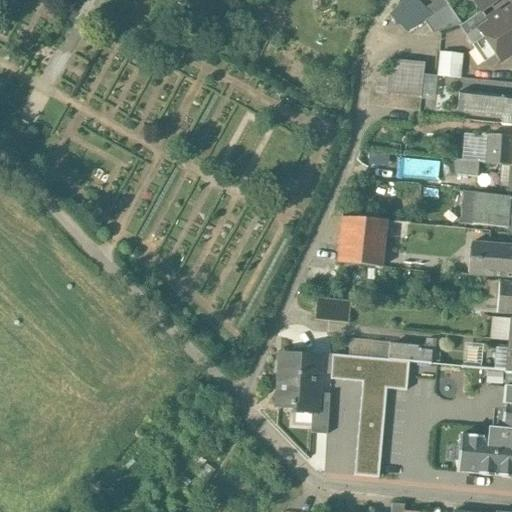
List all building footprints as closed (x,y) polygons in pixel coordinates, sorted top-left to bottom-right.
[(432,16),(416,0),(407,0),(390,16),(407,33),(424,21),(432,16)] [(511,4),(500,13),(488,21),(477,29),(487,43),(501,64),(511,56),(511,4)] [(432,16),(424,21),(433,34),(459,26),(462,25),(448,5),(432,16)] [(481,12),(462,25),(459,26),(476,51),(487,43),(477,29),(488,21),(481,12)] [(460,77),(463,52),(440,50),(437,75),(460,77)] [(424,63),(391,60),(387,94),(421,97),(424,63)] [(511,98),(502,97),(459,92),(457,110),(511,115),(511,98)] [(477,138),(399,131),(397,155),(435,158),(436,159),(454,160),(475,162),(477,138)] [(511,151),(511,137),(488,136),(477,138),(475,162),(479,163),(511,165),(511,151)] [(475,162),(454,160),(456,175),(477,177),(479,163),(475,162)] [(511,165),(479,163),(477,177),(476,189),(511,192),(511,165)] [(487,196),(470,195),(465,195),(462,224),(487,227),(488,217),(509,218),(509,203),(510,200),(511,201),(511,199),(510,199),(510,197),(487,195),(487,196)] [(361,199),(344,198),(342,218),(359,219),(361,199)] [(509,218),(488,217),(487,227),(508,228),(509,218)] [(359,219),(342,218),(337,263),(382,268),(385,238),(387,221),(359,219)] [(395,222),(387,221),(385,238),(394,238),(395,222)] [(511,246),(472,243),(469,275),(511,278),(511,246)] [(511,283),(485,281),(484,299),(498,300),(497,314),(511,315),(511,283)] [(351,302),(317,298),(315,320),(349,324),(351,302)] [(484,299),(470,298),(469,311),(497,314),(498,300),(484,299)] [(496,325),(473,322),(472,336),(494,339),(496,325)] [(484,345),(432,340),(431,353),(418,352),(417,363),(482,368),(484,345)] [(418,348),(390,345),(389,354),(389,360),(408,362),(417,363),(418,352),(418,348)] [(508,351),(490,349),(487,346),(484,345),(482,368),(485,369),(506,371),(508,351)] [(320,358),(281,355),(278,407),(312,409),(317,409),(318,394),(320,358)] [(332,355),(330,380),(362,383),(354,476),(378,478),(386,389),(405,391),(408,362),(389,360),(380,359),(332,355)] [(511,373),(506,373),(500,440),(459,436),(456,473),(511,477),(511,373)] [(318,394),(317,409),(312,409),(311,434),(327,435),(329,395),(318,394)]
